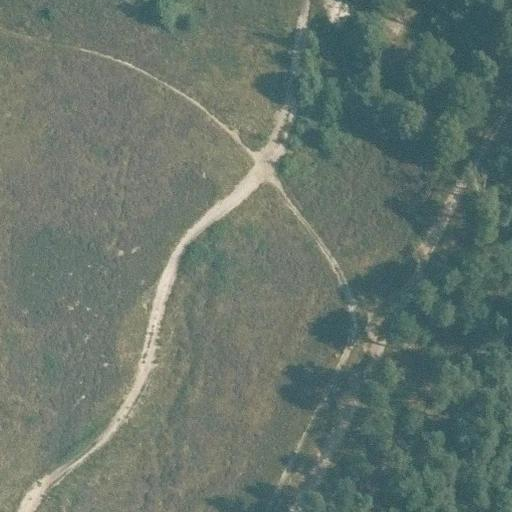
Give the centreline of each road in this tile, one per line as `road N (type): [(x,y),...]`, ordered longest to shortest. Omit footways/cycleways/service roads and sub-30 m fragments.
road 1 (track): [(511,74),(388,334)]
road 2 (track): [(388,334),(302,511)]
